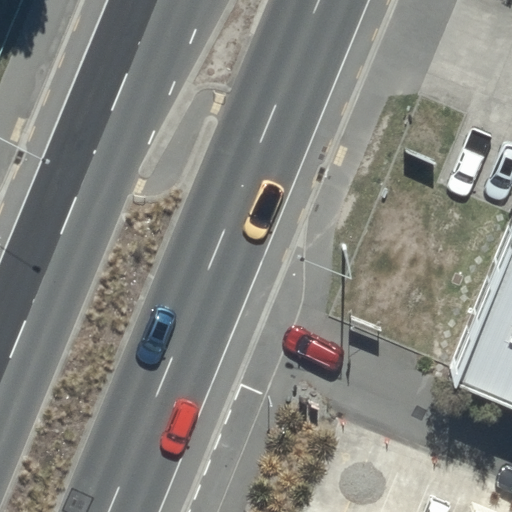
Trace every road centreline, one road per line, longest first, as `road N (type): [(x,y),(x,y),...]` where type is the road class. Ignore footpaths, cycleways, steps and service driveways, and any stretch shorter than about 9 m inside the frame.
road 1 (trunk): [(324,0),(110,511)]
road 2 (trunk): [(0,388),(163,0)]
